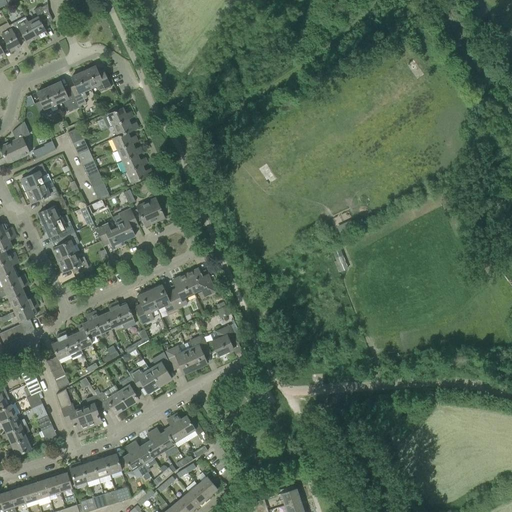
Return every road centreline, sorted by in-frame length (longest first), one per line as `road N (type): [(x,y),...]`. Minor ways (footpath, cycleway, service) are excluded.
road 1 (residential): [(66,313),(195,253),(180,224),(105,265)]
road 2 (track): [(170,145),(376,0)]
road 3 (residential): [(69,454),(31,337),(66,313)]
road 4 (residential): [(170,145),(118,61),(97,49),(76,58)]
road 5 (residential): [(66,313),(0,183)]
road 6 (residential): [(69,454),(117,439),(194,388)]
road 7 (residential): [(226,491),(241,480),(218,452),(215,424),(194,388)]
